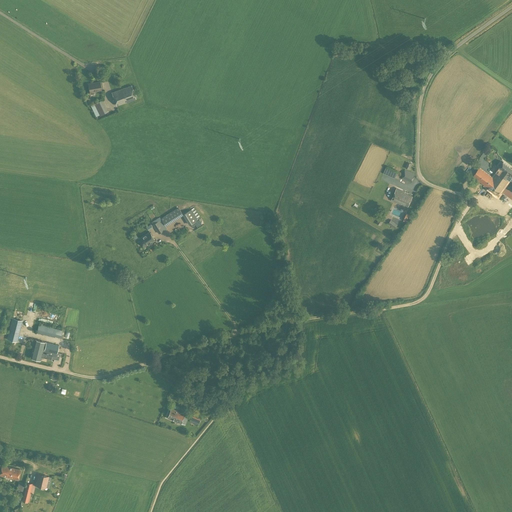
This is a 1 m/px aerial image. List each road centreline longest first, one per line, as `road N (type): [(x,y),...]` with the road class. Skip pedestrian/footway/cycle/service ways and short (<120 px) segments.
road 1 (track): [(284,321),(92,376),(0,353)]
road 2 (unclassified): [(460,194),(420,177),(418,103),(437,63),(511,7)]
road 3 (track): [(460,194),(423,298),(284,321)]
